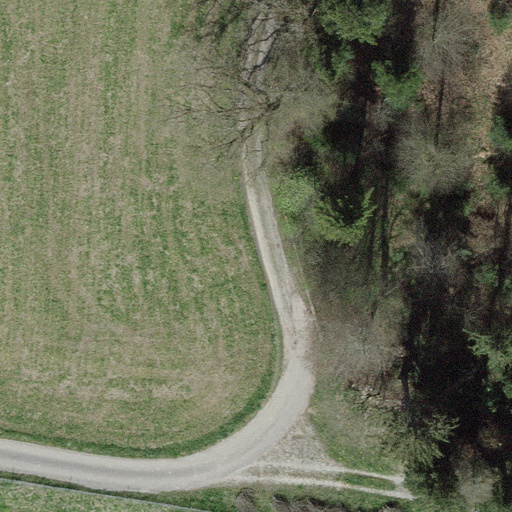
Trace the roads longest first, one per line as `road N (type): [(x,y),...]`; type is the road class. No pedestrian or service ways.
road 1 (track): [(273,0),(255,77),(253,144),(298,338),(298,376),(287,404),(267,429),(207,467),(159,474),(0,453)]
road 2 (track): [(267,429),(355,478),(511,503)]
